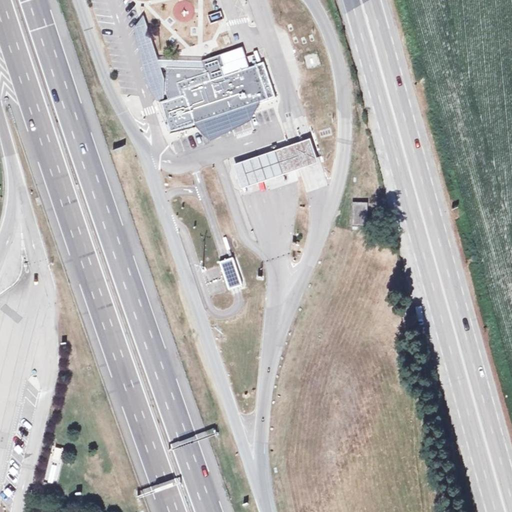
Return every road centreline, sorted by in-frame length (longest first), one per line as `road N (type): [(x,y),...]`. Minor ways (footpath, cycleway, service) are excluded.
road 1 (motorway): [(209,511),(33,0)]
road 2 (motorway): [(0,8),(173,511)]
road 3 (primary): [(503,511),(358,0)]
